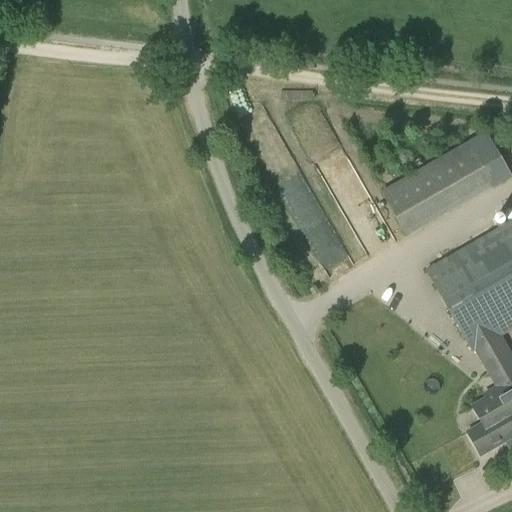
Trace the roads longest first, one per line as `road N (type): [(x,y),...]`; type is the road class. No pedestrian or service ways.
road 1 (unclassified): [(401,511),(259,270),(215,178),(181,0)]
road 2 (track): [(511,110),(0,45)]
